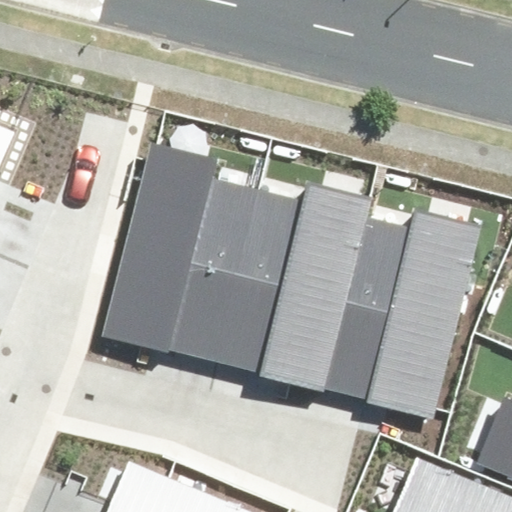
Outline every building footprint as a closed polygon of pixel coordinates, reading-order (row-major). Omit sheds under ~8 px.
[(0,159),(12,130),(0,125),(0,159)] [(151,144),(106,335),(217,361),(258,190),(214,179),(218,160),(151,144)] [(217,361),(326,386),(366,216),(371,196),(304,180),(299,199),(258,190),(217,361)] [(326,386),(434,412),(480,223),(412,207),(408,226),(366,216),(326,386)] [(483,463),(511,475),(511,400),(509,400),(483,463)] [(511,511),(511,500),(415,459),(392,511),(511,511)] [(247,511),(128,463),(107,511),(247,511)]
